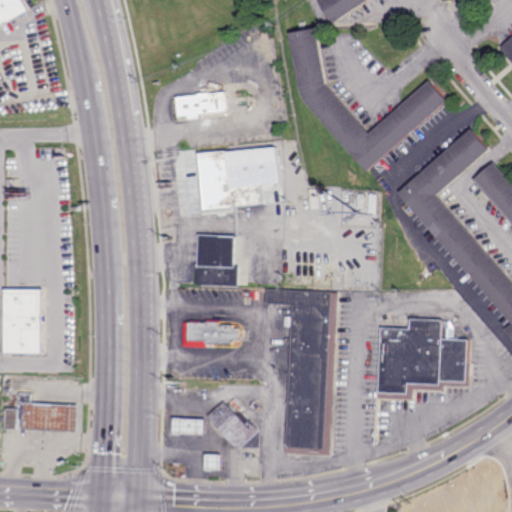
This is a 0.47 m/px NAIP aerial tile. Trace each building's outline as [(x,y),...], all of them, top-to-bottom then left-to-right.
[(30,15),(31,17),(26,20),(24,18),(2,31),(0,27),(0,0),(26,0),(34,13),(30,15)] [(373,0),(336,25),(322,3),(326,0),(373,0)] [(330,82),(373,131),(435,78),(453,98),(371,170),(306,95),(302,80),(294,35),(320,31),(330,82)] [(206,117),(193,119),(193,117),(183,118),(180,94),(230,88),(233,111),(205,114),(206,117)] [(511,274),(511,332),(509,329),(511,326),(511,317),(419,208),(414,212),(410,208),(415,204),(403,190),(478,127),(495,147),(442,192),(511,274)] [(233,149),(236,186),(265,183),(267,204),(238,206),(238,209),(208,211),(202,152),(233,149)] [(511,173),(511,215),(479,177),(500,159),(511,173)] [(378,214),(376,214),(376,212),(371,212),(372,193),(379,194),(378,214)] [(367,208),(359,208),(360,194),(368,195),(367,208)] [(240,265),(244,265),(243,286),(201,285),(201,264),(203,264),(204,234),(241,235),(240,265)] [(335,291),(327,451),(287,449),(294,305),(268,304),(269,288),(335,291)] [(7,290),(7,355),(45,355),(46,290),(7,290)] [(446,338),(473,339),(471,382),(444,381),(444,385),(411,384),(411,395),(381,393),(384,327),(412,329),(412,318),(447,319),(446,338)] [(243,342),(238,342),(238,345),(215,345),(215,348),(188,347),(188,322),(225,323),(225,325),(238,325),(238,328),(243,328),(243,342)] [(83,406),(81,434),(26,431),(26,422),(21,422),(21,431),(8,430),(9,409),(21,410),(22,393),(33,394),(33,403),(83,406)] [(249,423),(251,421),(260,431),(256,434),(257,435),(242,449),(211,416),(228,401),(249,423)] [(209,436),(177,434),(178,418),(209,420),(209,436)] [(225,471),(209,470),(209,456),(226,456),(225,471)]
